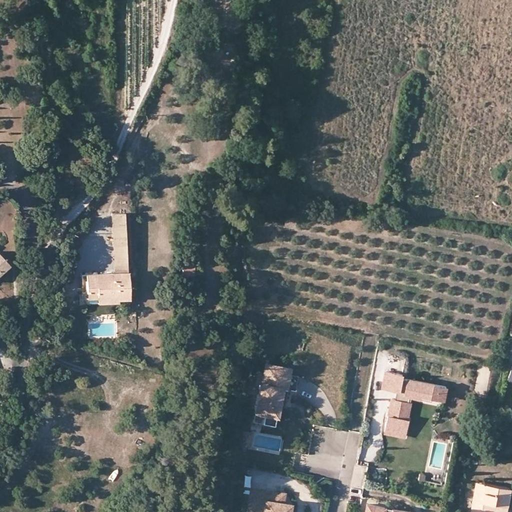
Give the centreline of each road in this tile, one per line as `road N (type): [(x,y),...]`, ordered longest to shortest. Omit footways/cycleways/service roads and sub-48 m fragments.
road 1 (track): [(27,274),(94,189),(160,56),(173,0)]
road 2 (residential): [(0,438),(21,380),(28,244),(23,207),(0,181)]
